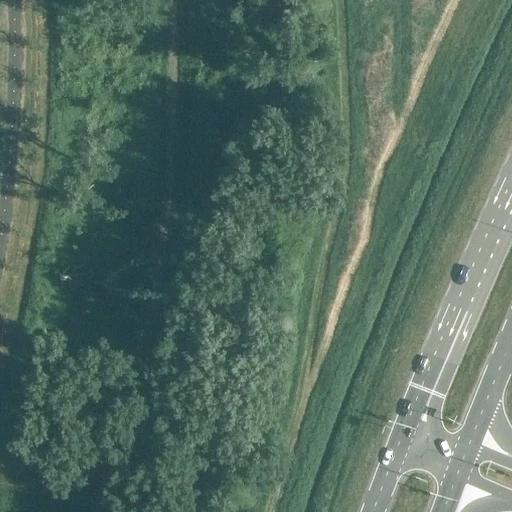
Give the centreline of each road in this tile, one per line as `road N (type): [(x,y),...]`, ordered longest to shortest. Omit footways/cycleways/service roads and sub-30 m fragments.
road 1 (unknown): [(173,0),(174,114),(159,260),(98,511)]
road 2 (trunk): [(511,178),(401,436)]
